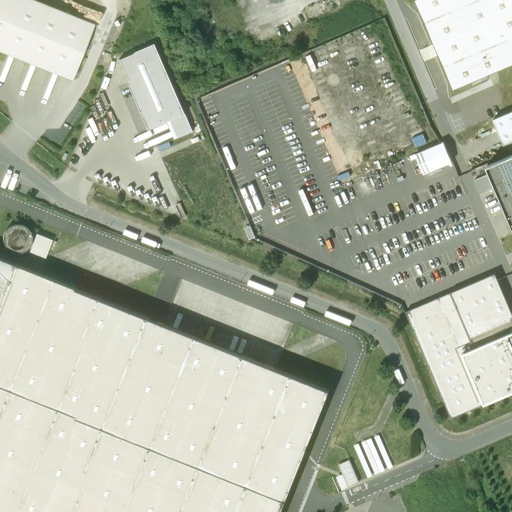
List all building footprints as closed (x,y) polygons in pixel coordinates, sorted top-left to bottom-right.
[(94,24),(33,0),(0,0),(0,51),(72,80),(94,24)] [(511,0),(414,0),(453,89),(511,63),(511,0)] [(155,44),(118,60),(148,130),(171,120),(178,138),(193,131),(155,44)] [(437,92),(447,89),(444,80),(434,82),(437,92)] [(511,155),(486,167),(489,174),(474,180),(480,195),(495,188),(511,227),(511,111),(492,120),(503,145),(511,141),(511,155)] [(443,142),(415,154),(423,174),(451,162),(443,142)] [(30,246),(32,238),(30,231),(24,226),(17,224),(10,226),(4,232),(2,239),(4,246),(10,251),(17,253),(24,251),(30,246)] [(52,240),(36,234),(29,252),(45,258),(52,240)] [(280,511),(329,390),(0,258),(0,511),(280,511)] [(511,313),(495,273),(405,311),(451,418),(511,391),(511,313)] [(349,459),(338,464),(348,486),(359,482),(349,459)]
